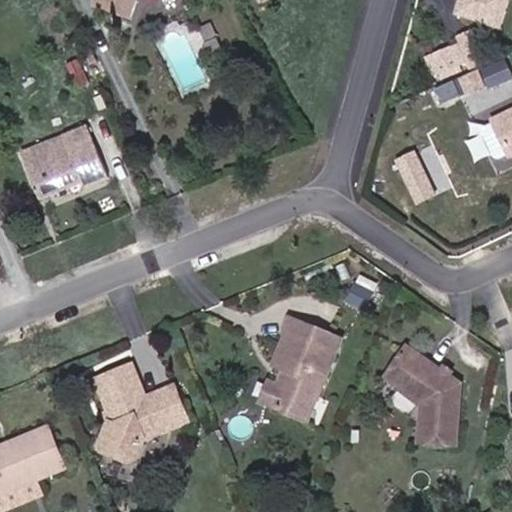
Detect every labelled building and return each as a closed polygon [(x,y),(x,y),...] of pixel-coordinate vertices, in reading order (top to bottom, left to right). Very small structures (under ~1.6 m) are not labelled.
[(97,0),(93,8),(126,26),(136,8),(131,6),(133,0),(163,0),(164,0),(181,9),(186,0),(97,0)] [(163,0),(133,0),(131,6),(136,8),(164,0),(163,0)] [(491,24),(496,0),(458,0),(455,15),(491,24)] [(501,27),(507,0),(496,0),(491,24),(501,27)] [(427,47),(433,75),(481,65),(475,37),(427,47)] [(511,59),(485,68),(490,86),(511,79),(511,59)] [(486,90),(477,72),(464,78),(472,96),(486,90)] [(490,99),(486,90),(472,96),(477,105),(490,99)] [(511,149),(511,119),(501,125),(511,149)] [(103,127),(69,141),(86,180),(106,172),(109,180),(124,173),(103,127)] [(48,193),(86,180),(69,141),(49,148),(30,155),(48,193)] [(416,204),(457,189),(440,143),(399,158),(416,204)] [(280,387),(271,406),(308,422),(344,341),(292,319),(286,335),(290,336),(276,365),(287,371),(292,373),(288,381),(284,379),(280,387)] [(426,404),(424,447),(462,438),(463,387),(408,352),(391,377),(426,397),(426,404)] [(101,442),(103,451),(133,464),(146,440),(189,422),(174,388),(147,399),(132,366),(99,381),(115,416),(101,442)] [(387,383),(426,404),(426,397),(391,377),(387,383)] [(262,402),(271,406),(280,387),(270,383),(262,402)] [(45,424),(0,441),(0,490),(62,467),(45,424)]
